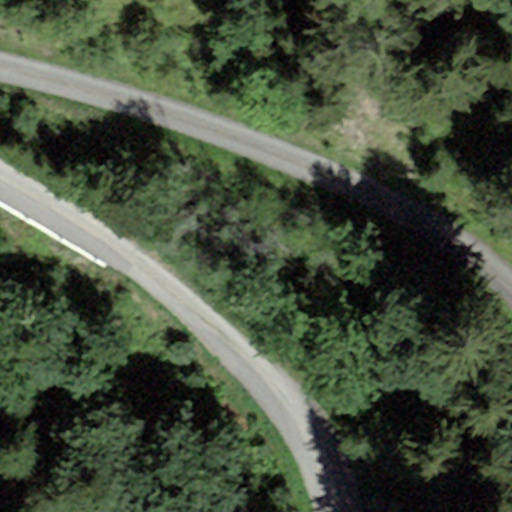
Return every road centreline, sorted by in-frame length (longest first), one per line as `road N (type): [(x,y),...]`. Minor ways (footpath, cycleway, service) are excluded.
road 1 (unclassified): [(511,295),(443,238),(372,195),(127,101),(0,69)]
road 2 (unclassified): [(0,168),(117,247),(280,391),(306,427),(336,511)]
